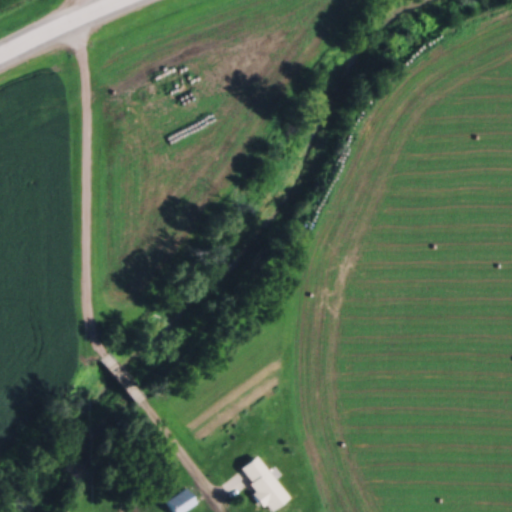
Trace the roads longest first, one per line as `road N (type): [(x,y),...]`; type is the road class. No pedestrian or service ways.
road 1 (residential): [(81,0),(84,320)]
road 2 (primary): [(0,61),(129,0)]
